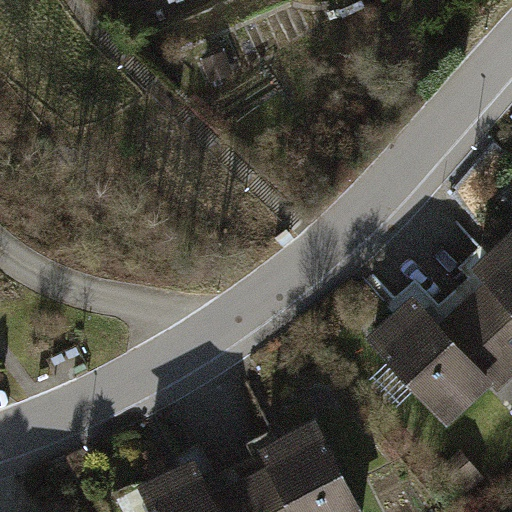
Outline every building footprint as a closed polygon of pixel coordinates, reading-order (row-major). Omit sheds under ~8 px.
[(484,273),(465,287),(511,346),(511,231),(474,261),(484,273)] [(434,291),(377,335),(448,427),(511,378),(511,346),(465,287),(443,303),(434,291)] [(357,511),(309,403),(251,429),(259,447),(234,458),(257,511),(357,511)] [(257,511),(234,458),(208,470),(200,452),(143,477),(158,511),(257,511)] [(484,476),(468,457),(449,473),(465,493),(484,476)]
